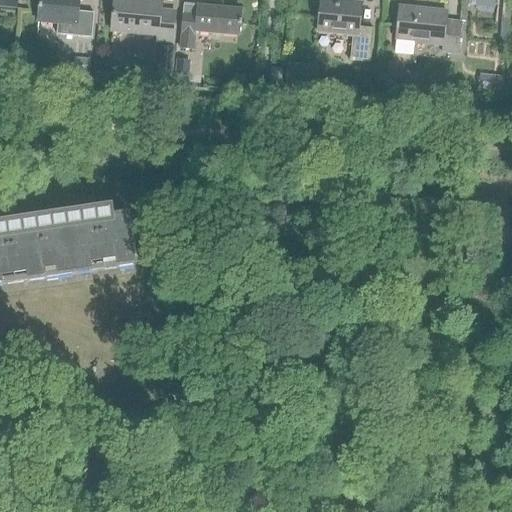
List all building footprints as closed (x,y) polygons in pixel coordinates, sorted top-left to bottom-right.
[(38,0),(36,22),(56,24),(56,35),(90,38),(93,13),(77,12),(78,0),(38,0)] [(127,0),(112,0),(110,32),(155,36),(155,43),(170,44),(173,13),(160,12),(161,3),(127,0)] [(326,0),(319,0),(316,32),(352,35),(350,59),(369,61),(372,30),(358,28),(361,3),(326,0)] [(509,0),(467,0),(467,6),(494,10),(494,6),(508,8),(509,0)] [(240,9),(196,6),(183,5),(180,35),(181,35),(180,49),(193,50),(195,32),(238,35),(240,9)] [(446,20),(447,11),(398,7),(395,54),(412,55),(413,43),(443,46),(443,53),(457,54),(460,21),(446,20)] [(174,48),(160,47),(155,87),(170,89),(174,48)] [(90,60),(74,58),(72,74),(89,76),(90,60)] [(190,61),(175,60),(174,75),(188,76),(189,76),(190,61)] [(285,65),(285,90),(317,90),(317,65),(285,65)] [(269,69),(268,85),(280,86),(282,70),(269,69)] [(371,71),(354,70),(352,87),(370,89),(371,71)] [(174,75),(173,85),(187,86),(188,76),(174,75)] [(254,76),(243,75),(242,92),(252,93),(254,76)] [(503,78),(478,75),(477,90),(502,93),(503,78)] [(0,285),(134,266),(127,217),(112,219),(110,207),(0,223),(0,285)]
